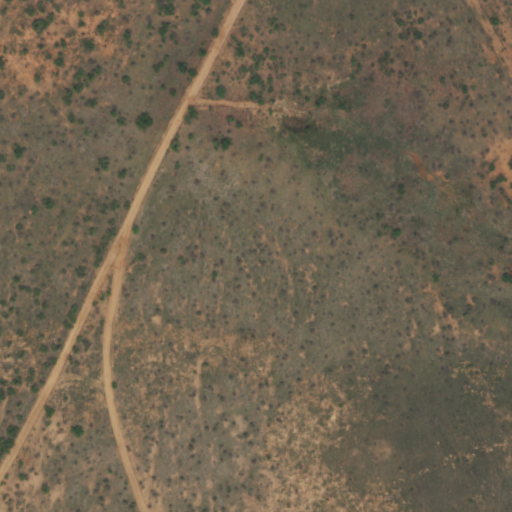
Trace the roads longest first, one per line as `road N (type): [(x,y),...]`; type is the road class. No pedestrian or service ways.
road 1 (residential): [(82,362),(98,288),(263,0)]
road 2 (residential): [(141,511),(103,377),(82,362)]
road 3 (residential): [(0,477),(61,362),(82,362)]
